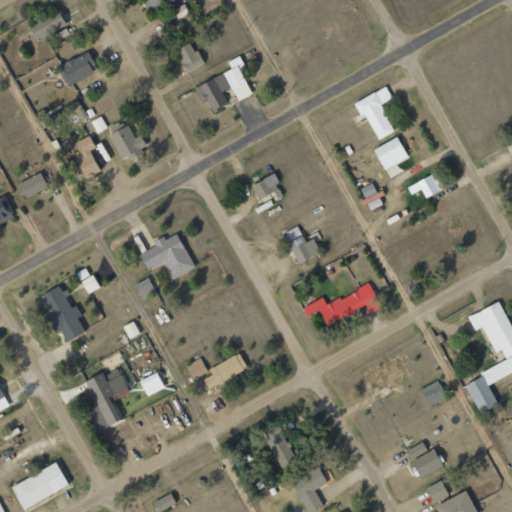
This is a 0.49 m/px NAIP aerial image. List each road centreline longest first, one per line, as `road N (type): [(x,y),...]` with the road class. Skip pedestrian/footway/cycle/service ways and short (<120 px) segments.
road 1 (residential): [(389,511),(102,0)]
road 2 (residential): [(0,279),(488,0)]
road 3 (residential): [(72,511),(511,255)]
road 4 (residential): [(511,241),(375,0)]
road 5 (residential): [(114,511),(0,301)]
